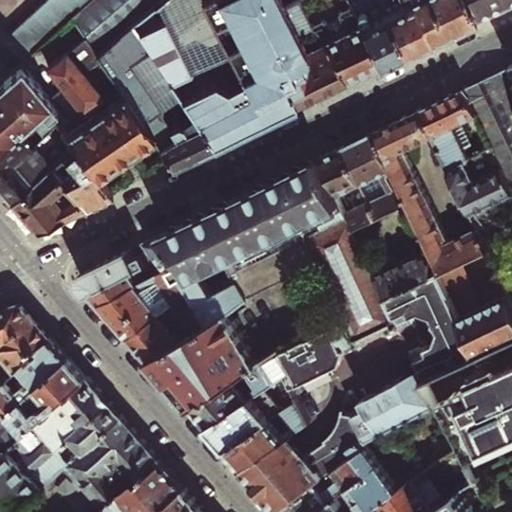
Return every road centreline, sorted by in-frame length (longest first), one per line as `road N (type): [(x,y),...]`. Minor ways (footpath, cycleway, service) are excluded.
road 1 (residential): [(32,263),(511,32)]
road 2 (residential): [(251,511),(32,263)]
